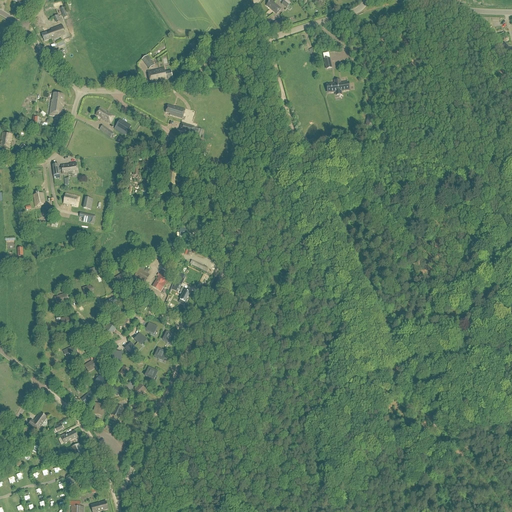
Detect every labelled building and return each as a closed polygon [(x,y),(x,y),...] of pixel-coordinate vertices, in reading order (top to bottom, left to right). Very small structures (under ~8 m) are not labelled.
[(266,6),(276,15),(281,9),(271,1),(266,6)] [(75,19),(72,11),(68,12),(68,14),(62,17),(61,15),(53,18),(56,25),(58,24),(59,27),(51,30),(51,31),(42,35),(44,42),(51,40),(52,40),(56,39),(66,35),(63,26),(61,26),(59,20),(62,19),(64,23),(75,19)] [(269,25),(271,32),(284,27),(282,20),(269,25)] [(505,43),(500,47),(508,57),(511,56),(511,49),(511,48),(509,48),(505,43)] [(142,60),(149,70),(154,66),(150,61),(151,60),(148,56),(142,60)] [(332,69),(330,59),(324,60),(326,70),(332,69)] [(148,73),(150,80),(151,86),(163,83),(162,81),(173,79),(171,72),(165,73),(164,69),(148,73)] [(327,87),(326,87),(327,93),(328,94),(347,92),(347,91),(348,91),(348,85),(346,85),(346,84),(340,84),(340,82),(334,82),(334,85),(327,85),(327,87)] [(63,103),(64,96),(53,94),(53,101),(51,101),(49,116),(62,118),(63,112),(62,112),(62,108),(63,108),(64,106),(63,106),(63,105),(64,105),(64,103),(63,103)] [(182,119),(184,111),(176,108),(176,110),(167,107),(165,114),(182,119)] [(107,113),(105,112),(105,111),(100,108),(95,116),(97,117),(97,116),(103,119),(102,120),(110,124),(113,120),(113,119),(114,118),(115,117),(107,113)] [(115,130),(125,136),(131,127),(120,121),(115,130)] [(193,135),(195,129),(185,125),(183,132),(193,135)] [(99,131),(107,137),(110,138),(113,134),(103,126),(99,131)] [(92,129),(90,131),(102,138),(103,136),(92,129)] [(11,142),(12,135),(2,134),(0,146),(0,147),(10,149),(10,145),(9,145),(9,142),(11,142)] [(22,145),(17,151),(22,155),(27,149),(22,145)] [(62,171),(62,175),(68,174),(72,174),(78,173),(76,164),(70,165),(71,165),(61,166),(62,169),(59,169),(58,165),(52,166),(54,180),(60,179),(59,172),(62,171)] [(167,184),(175,185),(176,172),(169,171),(167,184)] [(34,202),(36,208),(45,206),(43,194),(34,196),(35,202),(34,202)] [(72,207),(78,208),(80,198),(65,194),(63,204),(69,205),(72,206),(72,207)] [(24,197),(27,208),(33,207),(30,196),(24,197)] [(83,209),(90,210),(93,200),(86,199),(83,209)] [(80,214),(80,218),(83,219),(88,220),(87,224),(94,225),(96,217),(80,214)] [(202,227),(204,220),(197,219),(195,226),(202,227)] [(180,239),(187,240),(188,230),(181,229),(180,239)] [(207,273),(208,269),(192,261),(190,265),(207,273)] [(149,276),(139,269),(133,280),(143,286),(149,276)] [(164,284),(168,276),(162,272),(158,279),(158,278),(152,288),(161,292),(165,285),(164,284)] [(113,280),(117,286),(125,281),(121,275),(113,280)] [(91,286),(82,289),(85,296),(93,294),(91,286)] [(184,293),(180,301),(179,303),(179,304),(183,306),(184,306),(185,303),(186,304),(186,303),(188,300),(187,300),(190,294),(185,291),(186,290),(182,288),(181,292),(184,293)] [(140,298),(135,291),(131,294),(132,296),(132,297),(133,298),(132,299),(135,302),(140,298)] [(54,298),(57,306),(66,303),(63,295),(54,298)] [(69,317),(61,319),(62,327),(71,325),(69,317)] [(120,324),(124,327),(129,321),(125,318),(120,324)] [(146,331),(154,334),(157,327),(149,324),(146,331)] [(107,327),(103,334),(109,338),(113,331),(114,332),(115,330),(107,325),(106,327),(107,327)] [(163,341),(171,345),(175,336),(167,332),(163,341)] [(135,347),(140,351),(143,348),(141,346),(147,340),(140,334),(134,340),(138,343),(135,347)] [(140,351),(135,347),(130,344),(125,350),(132,356),(135,352),(137,354),(140,351)] [(68,354),(66,354),(68,357),(75,354),(75,355),(78,354),(74,346),(72,347),(72,348),(67,351),(68,354)] [(155,358),(163,362),(167,353),(158,349),(155,358)] [(114,352),(112,360),(120,362),(121,353),(114,352)] [(84,366),(88,373),(96,369),(92,362),(84,366)] [(145,377),(154,381),(158,372),(149,368),(145,377)] [(103,389),(107,384),(100,377),(95,382),(103,389)] [(117,396),(121,391),(114,385),(110,390),(117,396)] [(140,385),(134,391),(140,396),(146,390),(140,385)] [(96,404),(93,414),(102,416),(104,406),(96,404)] [(119,418),(123,409),(117,406),(116,406),(112,415),(119,418)] [(29,425),(38,432),(47,418),(41,414),(34,422),(32,421),(29,425)] [(23,427),(19,434),(26,437),(29,430),(23,427)] [(78,438),(75,431),(67,435),(66,434),(60,437),(64,444),(78,438)] [(71,448),(76,458),(83,455),(78,445),(71,448)] [(72,507),(71,511),(84,511),(84,507),(80,507),(80,502),(69,502),(69,506),(72,507)] [(90,506),(92,511),(102,511),(107,511),(109,510),(106,502),(105,502),(90,506)]
